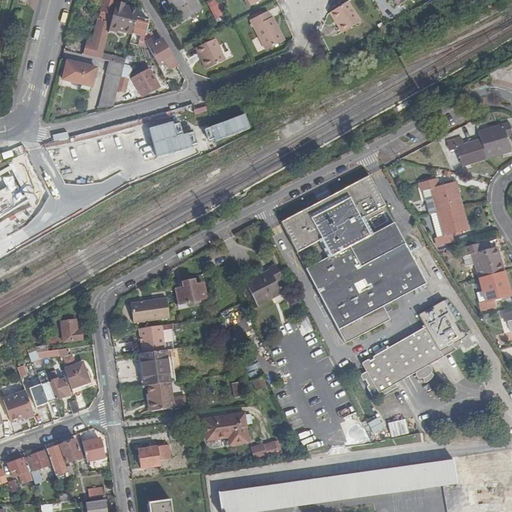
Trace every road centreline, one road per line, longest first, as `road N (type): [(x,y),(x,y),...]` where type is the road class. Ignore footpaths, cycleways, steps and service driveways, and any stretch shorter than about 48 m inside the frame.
road 1 (residential): [(112,414),(99,314),(107,289),(462,100),(493,88),(511,96)]
road 2 (residential): [(24,128),(42,134),(200,94)]
road 3 (residential): [(200,94),(289,62),(309,13)]
road 4 (residential): [(24,128),(62,0)]
